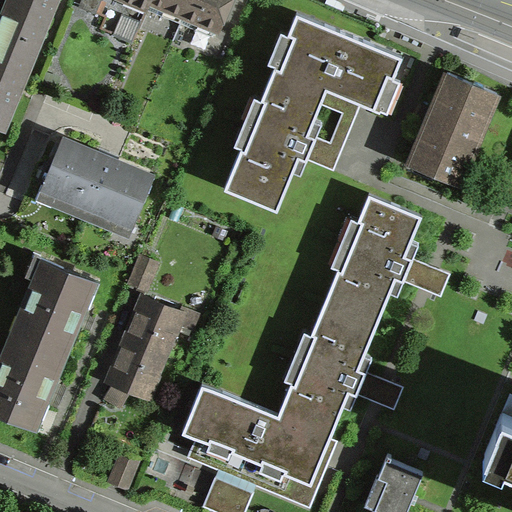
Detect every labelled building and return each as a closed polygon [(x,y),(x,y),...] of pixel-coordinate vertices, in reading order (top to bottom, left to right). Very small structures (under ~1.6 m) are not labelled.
[(65,0),(13,0),(0,33),(0,128),(13,133),(65,0)] [(156,8),(159,0),(83,0),(80,8),(104,18),(111,0),(117,0),(153,15),(156,8)] [(189,22),(197,0),(159,0),(156,8),(189,22)] [(238,0),(197,0),(189,22),(224,36),(238,0)] [(407,61),(300,16),(276,73),(328,95),(323,108),(349,119),(356,104),(384,116),(407,61)] [(328,95),(276,73),(228,190),(279,211),(301,160),(308,163),(317,141),(311,138),(323,108),(328,95)] [(504,100),(451,78),(413,167),(466,189),(504,100)] [(158,182),(62,143),(39,199),(134,239),(158,182)] [(326,302),(384,326),(402,283),(442,299),(452,277),(411,260),(428,221),(370,197),(326,302)] [(159,262),(145,256),(135,284),(149,290),(159,262)] [(100,285),(45,262),(16,333),(71,356),(100,285)] [(143,295),(125,339),(172,357),(189,314),(143,295)] [(280,417),(331,438),(349,393),(396,412),(405,389),(365,373),(384,326),(326,302),(280,417)] [(71,356),(16,333),(0,370),(0,414),(40,431),(71,356)] [(172,357),(125,339),(107,385),(153,403),(172,357)] [(280,417),(202,386),(183,434),(195,439),(188,456),(310,506),(337,441),(331,438),(280,417)] [(511,420),(503,416),(482,466),(502,474),(505,468),(511,470),(511,420)] [(141,462),(125,456),(114,484),(130,490),(141,462)] [(411,511),(426,478),(389,463),(382,481),(390,484),(378,511),(411,511)]
